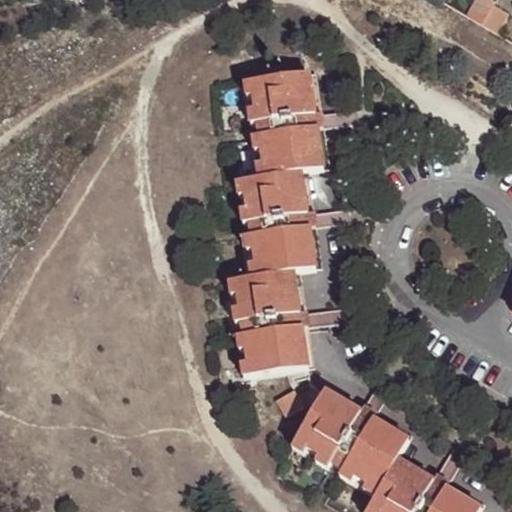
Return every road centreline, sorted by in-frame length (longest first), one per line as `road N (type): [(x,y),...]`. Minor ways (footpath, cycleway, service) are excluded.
road 1 (track): [(279,511),(203,415),(147,166),(159,60),(206,15),(254,0)]
road 2 (residential): [(511,244),(498,213),(461,195),(435,197),(404,219),(395,237),(398,279),(426,308),(466,313)]
road 3 (track): [(311,0),(442,106),(462,137),(461,195)]
road 4 (track): [(181,32),(0,137)]
